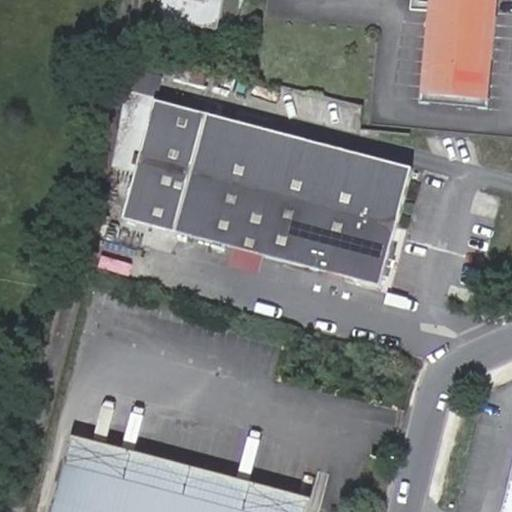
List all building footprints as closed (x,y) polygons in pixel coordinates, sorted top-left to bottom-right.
[(158,0),(154,30),(213,40),(219,3),(203,0),(158,0)] [(425,0),(415,102),(424,102),(433,0),(425,0)] [(493,0),(433,0),(424,102),(482,109),(493,0)] [(177,230),(209,113),(158,101),(126,218),(177,230)] [(177,230),(384,286),(414,169),(209,113),(177,230)] [(104,307),(99,339),(125,343),(130,311),(104,307)] [(276,511),(67,454),(50,511),(276,511)]
